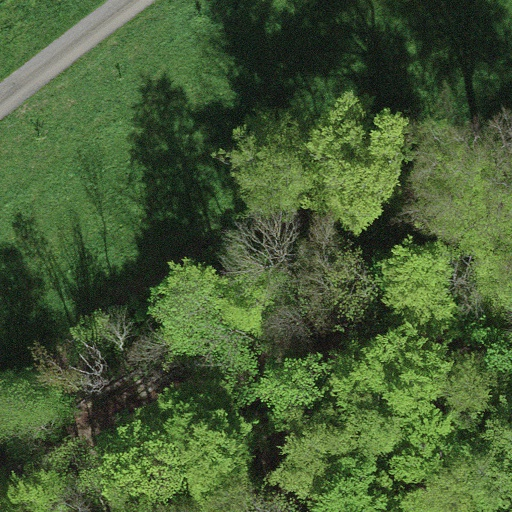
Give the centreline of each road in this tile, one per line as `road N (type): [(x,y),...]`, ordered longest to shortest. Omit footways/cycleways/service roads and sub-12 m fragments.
road 1 (track): [(0,481),(271,380),(511,337)]
road 2 (unclassified): [(163,0),(0,127)]
